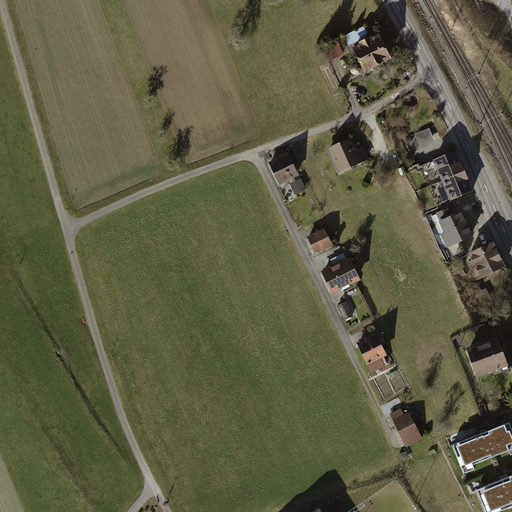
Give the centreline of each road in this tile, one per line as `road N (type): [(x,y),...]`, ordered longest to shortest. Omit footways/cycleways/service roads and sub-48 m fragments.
road 1 (residential): [(65,229),(367,112),(433,73)]
road 2 (residential): [(167,511),(115,396),(65,229)]
road 3 (residential): [(65,229),(0,0)]
road 4 (tertiary): [(511,247),(433,73)]
